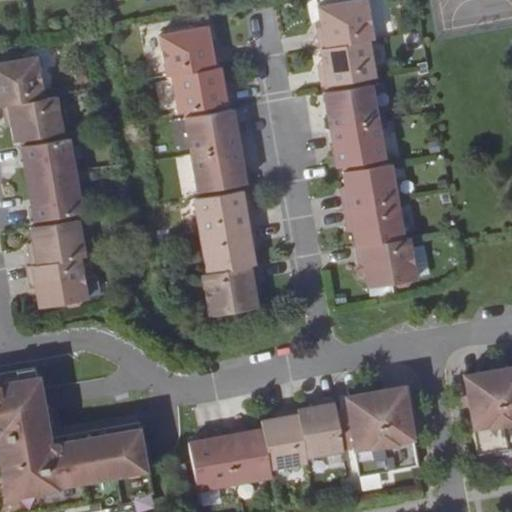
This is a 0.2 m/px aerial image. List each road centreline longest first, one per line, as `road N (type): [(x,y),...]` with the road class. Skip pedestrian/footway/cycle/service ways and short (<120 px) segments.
road 1 (residential): [(327,366),(173,392),(96,338),(8,353),(0,306)]
road 2 (residential): [(264,12),(327,366)]
road 3 (residential): [(429,349),(458,511)]
